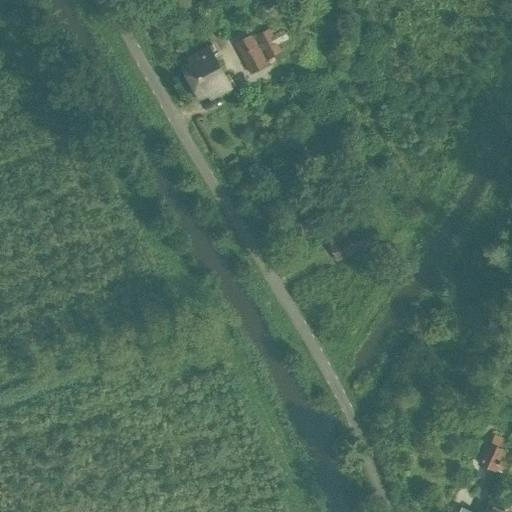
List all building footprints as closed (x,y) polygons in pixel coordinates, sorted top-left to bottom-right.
[(255,37),(260,45),(267,59),(280,53),(276,45),(286,40),(282,31),(271,36),(268,30),(255,37)] [(250,73),(264,66),(249,38),(235,45),(250,73)] [(181,70),(189,85),(198,100),(207,95),(210,100),(234,86),(232,82),(228,84),(210,53),(214,51),(212,46),(187,60),(190,65),(181,70)] [(329,246),(336,261),(374,243),(367,227),(329,246)] [(490,445),(486,443),(477,464),(503,475),(511,454),(501,450),(506,440),(494,435),(490,445)]
